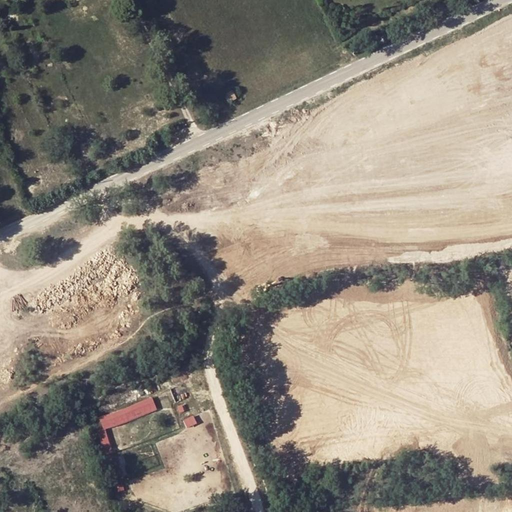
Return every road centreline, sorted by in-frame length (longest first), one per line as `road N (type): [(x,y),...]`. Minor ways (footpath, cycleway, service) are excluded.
road 1 (tertiary): [(0,236),(504,0)]
road 2 (track): [(0,295),(124,219),(161,213)]
